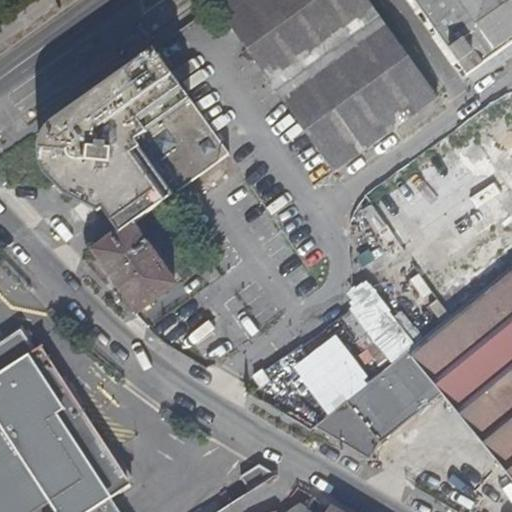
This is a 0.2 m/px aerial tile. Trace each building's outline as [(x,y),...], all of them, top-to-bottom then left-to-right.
[(333,170),(438,95),(369,0),(225,0),(217,6),(333,170)] [(511,0),(407,0),(463,84),(511,50),(511,0)] [(227,153),(153,48),(106,81),(109,86),(49,129),(47,132),(46,134),(44,136),(42,139),(42,142),(41,144),(42,147),(42,149),(42,153),(43,156),(44,158),(45,161),(54,177),(52,178),(60,191),(69,186),(78,200),(76,202),(89,211),(91,210),(97,218),(103,214),(118,234),(130,224),(168,196),(227,153)] [(109,86),(106,81),(41,127),(38,134),(36,137),(35,141),(35,143),(34,149),(35,154),(36,157),(41,167),(49,180),(52,178),(54,177),(45,161),(44,158),(43,156),(42,153),(42,149),(42,147),(41,144),(42,142),(42,139),(44,136),(46,134),(47,132),(49,129),(109,86)] [(174,285),(130,224),(118,234),(93,252),(138,311),(174,285)] [(194,261),(208,283),(221,273),(207,253),(194,261)] [(511,264),(429,332),(381,371),(315,426),(371,459),(378,445),(441,392),(511,478),(511,264)] [(0,511),(130,511),(123,500),(145,486),(56,345),(41,354),(29,334),(0,352),(0,511)] [(260,388),(269,381),(263,373),(254,380),(260,388)] [(247,511),(239,498),(218,511),(247,511)]
